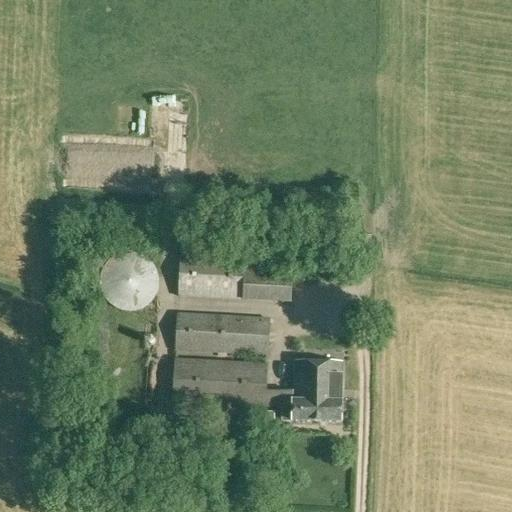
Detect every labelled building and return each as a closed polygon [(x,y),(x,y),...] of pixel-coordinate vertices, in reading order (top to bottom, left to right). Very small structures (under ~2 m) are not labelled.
[(151,303),(156,296),(159,288),(160,280),(159,272),(155,264),(149,258),(142,254),(134,252),(125,252),(117,255),(111,260),(105,267),(102,274),(101,283),(103,291),(107,298),(113,304),(120,309),(128,311),(136,310),(144,307),(151,303)] [(245,258),(181,255),(179,297),(242,301),(245,258)] [(175,353),(270,359),(270,320),(177,314),(175,353)] [(114,329),(99,329),(98,351),(113,352),(114,329)] [(172,404),(268,409),(269,364),(174,360),(172,404)] [(282,422),(292,422),(342,423),(343,363),(293,362),(293,408),(282,408),(282,422)] [(260,413),(260,429),(275,429),(275,413),(260,413)]
